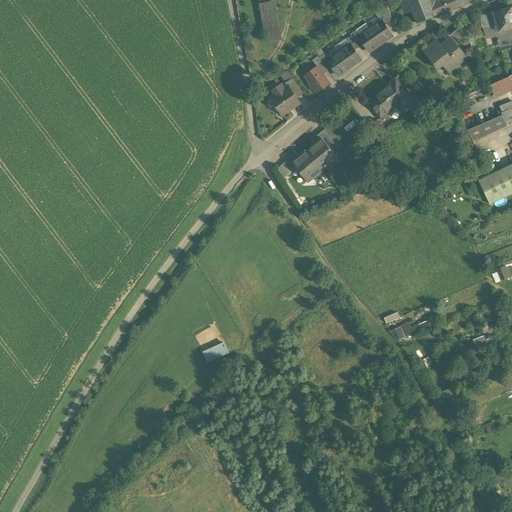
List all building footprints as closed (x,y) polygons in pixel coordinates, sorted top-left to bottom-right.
[(280,39),(271,0),(270,0),(256,3),(264,42),(280,39)] [(412,11),(407,0),(399,0),(405,14),(412,11)] [(430,5),(428,0),(407,0),(412,11),(417,23),(435,16),(430,5)] [(460,0),(443,0),(430,5),(435,16),(462,4),(460,0)] [(385,4),(373,12),(380,22),(381,21),(384,26),(392,20),(385,4)] [(499,11),(480,17),(486,36),(496,33),(497,37),(496,37),(499,47),(511,46),(510,38),(509,35),(507,29),(511,27),(511,7),(505,10),(505,9),(499,11)] [(384,26),(381,21),(380,22),(370,29),(381,45),(392,37),(384,26)] [(466,36),(459,28),(448,37),(450,39),(451,38),(457,46),(466,39),(466,36)] [(381,45),(370,29),(359,36),(359,37),(363,43),(369,53),(381,45)] [(359,36),(356,31),(350,35),(351,36),(358,47),(363,43),(359,37),(359,36)] [(358,47),(351,36),(345,40),(349,46),(350,45),(354,51),(359,48),(358,47)] [(457,46),(451,38),(450,39),(441,46),(437,40),(423,52),(438,69),(442,65),(448,73),(467,58),(457,46)] [(354,51),(350,45),(349,46),(338,53),(349,68),(360,61),(354,51)] [(349,68),(338,53),(328,60),(327,61),(331,67),(338,76),(349,68)] [(324,55),(318,59),(326,70),(331,67),(327,61),(328,60),(324,55)] [(318,59),(317,57),(312,61),(317,68),(323,75),(328,72),(326,70),(318,59)] [(323,75),(317,68),(305,76),(310,83),(308,84),(311,89),(313,88),(316,93),(329,84),(323,75)] [(280,77),(285,84),(293,79),(288,72),(280,77)] [(490,86),(493,92),(504,87),(511,84),(509,77),(490,86)] [(285,84),(288,88),(288,87),(296,98),(303,93),(293,79),(285,84)] [(395,79),(367,103),(380,119),(387,113),(384,110),(397,100),(406,111),(415,104),(395,79)] [(288,88),(271,99),(282,115),(299,104),(296,98),(288,87),(288,88)] [(493,92),(499,107),(511,103),(504,87),(493,92)] [(499,107),(502,113),(511,109),(511,105),(511,103),(499,107)] [(511,109),(502,113),(501,114),(502,116),(506,126),(511,122),(511,109)] [(502,116),(467,131),(473,142),(506,127),(506,126),(502,116)] [(376,121),(367,129),(374,138),(387,133),(376,121)] [(342,145),(329,126),(323,131),(337,149),(342,145)] [(337,149),(323,131),(318,136),(321,139),(333,153),(337,149)] [(322,141),(314,147),(313,145),(306,151),(323,171),(332,163),(329,160),(335,156),(333,153),(321,139),(320,139),(322,141)] [(414,152),(419,161),(427,157),(423,148),(414,152)] [(323,171),(306,151),(299,157),(301,158),(293,165),(292,163),(291,164),(296,170),(305,180),(308,184),(313,179),(323,171)] [(292,163),(289,159),(284,164),(292,174),(296,170),(291,164),(292,163)] [(286,179),(292,174),(284,164),(277,169),(286,179)] [(511,165),(478,182),(489,205),(511,194),(511,165)] [(504,267),(495,270),(500,282),(509,278),(504,267)] [(425,307),(414,312),(417,316),(427,312),(425,307)] [(386,318),(388,323),(402,317),(400,312),(386,318)] [(400,327),(405,337),(413,334),(411,330),(408,323),(400,327)] [(411,330),(413,334),(425,329),(423,325),(411,330)] [(400,327),(390,332),(397,341),(405,337),(400,327)] [(472,347),(486,344),(484,336),(470,339),(472,347)] [(223,341),(201,351),(206,363),(229,353),(223,341)] [(461,350),(464,358),(470,356),(467,348),(461,350)] [(423,357),(427,368),(431,366),(428,355),(423,357)] [(444,392),(446,398),(456,394),(454,389),(444,392)] [(456,417),(458,423),(468,420),(466,414),(456,417)]
